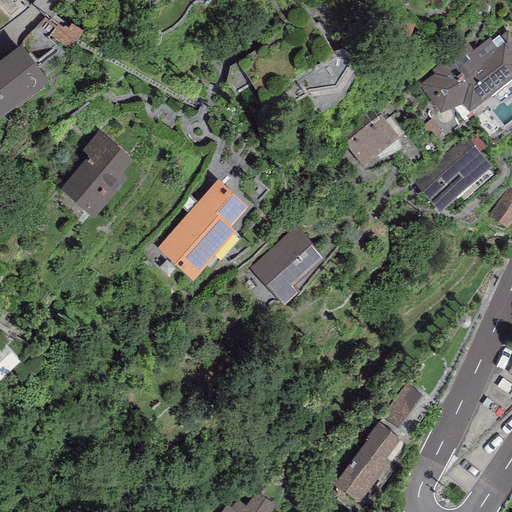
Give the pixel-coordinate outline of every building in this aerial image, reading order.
[(467,43),(430,69),(434,74),(418,84),(440,114),(462,104),(468,112),(511,78),(511,48),(508,42),(498,49),(488,37),(472,51),(467,43)] [(20,44),(0,59),(0,116),(48,81),(20,44)] [(335,56),(296,78),(305,94),(335,89),(350,66),(350,60),(348,54),(345,51),(340,50),(337,50),(333,51),(335,56)] [(338,135),(362,166),(399,139),(376,107),(338,135)] [(99,130),(81,150),(88,156),(60,189),(93,218),(127,178),(121,173),(133,159),(99,130)] [(468,137),(414,181),(439,211),(492,167),(468,137)] [(199,202),(157,248),(192,279),(235,231),(229,225),(246,206),(217,179),(197,201),(199,202)] [(297,226),(249,268),(283,306),(300,292),(294,285),(325,258),(297,226)] [(405,385),(378,423),(393,434),(421,396),(405,385)] [(393,434),(378,423),(368,437),(369,438),(335,485),(359,503),(391,460),(386,456),(399,439),(393,434)] [(226,505),(220,511),(270,511),(276,505),(256,491),(245,506),(237,499),(230,508),(226,505)]
